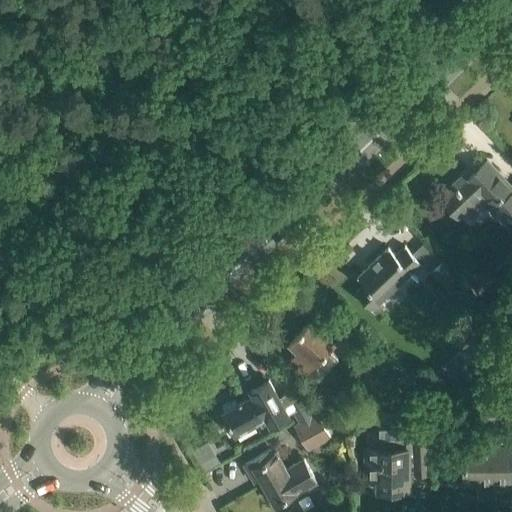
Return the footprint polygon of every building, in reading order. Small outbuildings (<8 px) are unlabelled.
[(387,153),(406,135),(392,121),(374,139),(387,153)] [(511,182),(489,159),(470,177),(471,178),(459,188),(455,183),(441,197),(458,216),(485,191),(504,212),(497,219),(511,233),(511,182)] [(380,298),(409,270),(411,273),(422,263),(405,245),(395,254),(388,247),(357,276),(364,284),(356,292),(375,313),(385,304),(380,298)] [(430,271),(454,295),(456,293),(467,304),(478,293),(444,257),(430,271)] [(291,358),(306,373),(316,363),(325,372),(338,358),(328,349),(334,343),(310,320),(289,343),(298,351),(291,358)] [(379,364),(361,347),(349,359),(368,376),(379,364)] [(284,394),(281,396),(269,376),(248,388),(252,396),(223,412),(235,434),(253,424),(264,417),(270,426),(295,412),(289,402),(302,395),(303,395),(292,385),(283,393),(284,394)] [(302,395),(289,402),(295,412),(300,421),(300,422),(313,415),(303,396),(302,395)] [(318,413),(325,408),(313,415),(300,422),(295,425),(309,450),(332,437),(327,428),(322,419),(318,413)] [(413,462),(413,464),(429,463),(427,409),(411,409),(411,412),(405,412),(405,430),(381,430),(381,447),(366,447),(366,477),(378,477),(378,489),(408,489),(408,462),(413,462)] [(493,485),(511,485),(510,470),(511,470),(511,437),(503,438),(503,445),(464,445),(464,481),(493,481),(493,485)] [(316,479),(306,462),(304,459),(289,467),(280,452),(276,454),(272,448),(245,463),(255,480),(260,477),(275,503),(316,479)] [(216,465),(208,452),(197,458),(205,472),(216,465)]
